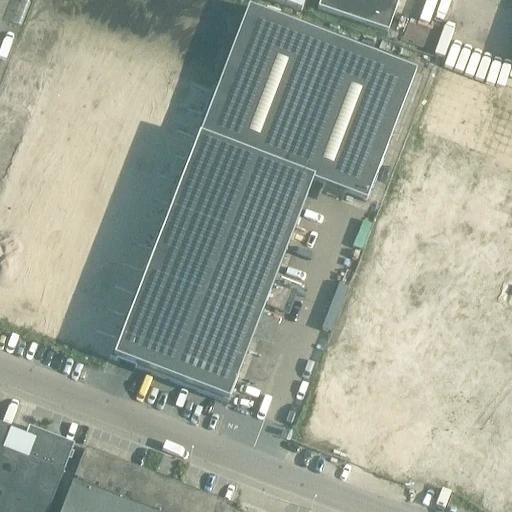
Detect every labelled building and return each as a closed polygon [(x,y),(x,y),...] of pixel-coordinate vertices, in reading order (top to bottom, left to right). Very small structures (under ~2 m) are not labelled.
[(82,0),(43,0),(36,21),(84,39),(97,6),(82,0)] [(213,0),(185,0),(176,25),(225,43),(237,9),(213,0)] [(265,0),(302,13),(306,0),(265,0)] [(320,0),(317,10),(387,34),(398,0),(320,0)] [(215,93),(111,362),(226,406),(316,175),(368,195),(415,74),(248,9),(215,93)] [(33,20),(21,54),(69,72),(82,39),(33,20)] [(172,31),(159,65),(208,83),(221,49),(172,31)] [(19,57),(6,90),(55,109),(68,75),(19,57)] [(158,68),(146,102),(195,120),(207,86),(158,68)] [(2,95),(0,100),(0,132),(38,147),(51,114),(2,95)] [(144,105),(131,139),(180,157),(192,123),(144,105)] [(0,136),(0,175),(21,183),(34,150),(0,136)] [(128,143),(116,177),(165,195),(177,161),(128,143)] [(0,178),(0,217),(8,220),(21,187),(0,178)] [(115,181),(102,214),(151,232),(164,199),(115,181)] [(479,418),(511,330),(511,248),(407,208),(370,305),(404,318),(381,380),(433,400),(479,418)] [(102,217),(89,251),(138,269),(151,235),(102,217)] [(0,221),(0,248),(9,225),(0,221)] [(88,254),(76,288),(125,306),(137,272),(88,254)] [(74,292),(61,326),(110,344),(122,310),(74,292)] [(0,511),(47,511),(68,460),(69,460),(72,453),(70,452),(73,445),(72,445),(32,429),(28,428),(18,456),(3,451),(11,430),(0,425),(0,511)] [(233,511),(235,508),(85,450),(74,478),(78,480),(76,486),(71,484),(60,511),(233,511)]
